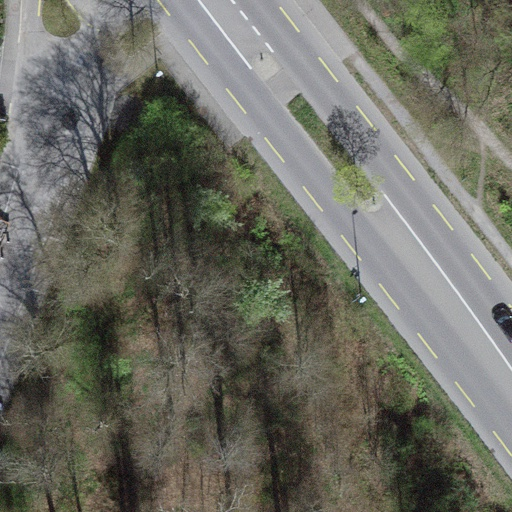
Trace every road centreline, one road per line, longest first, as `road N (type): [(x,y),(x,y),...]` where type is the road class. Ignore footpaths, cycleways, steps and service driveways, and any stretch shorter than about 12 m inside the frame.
road 1 (secondary): [(511,380),(213,0)]
road 2 (residential): [(0,320),(79,66)]
